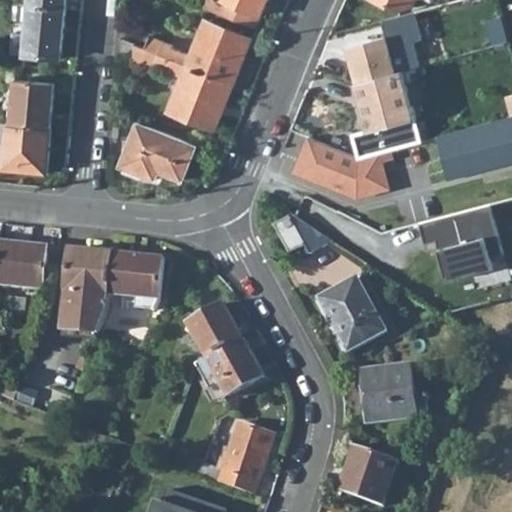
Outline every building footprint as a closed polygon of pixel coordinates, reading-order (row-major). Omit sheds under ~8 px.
[(256,28),(267,0),(207,0),(204,8),(256,28)] [(375,0),(398,10),(413,6),(415,0),(375,0)] [(13,2),(11,19),(27,20),(29,4),(13,2)] [(24,54),(61,58),(66,8),(29,4),(27,20),(26,33),(15,32),(13,42),(14,45),(14,47),(16,49),(19,52),(21,54),(24,54)] [(205,19),(191,55),(173,47),(174,44),(150,35),(145,48),(234,84),(252,38),(205,19)] [(354,134),(360,157),(381,151),(410,144),(404,122),(416,119),(398,54),(385,58),(379,37),(378,33),(347,41),(369,130),(354,134)] [(379,37),(385,58),(398,54),(393,33),(379,37)] [(216,129),(234,84),(145,48),(134,44),(133,61),(154,69),(156,66),(182,76),(168,110),(216,129)] [(16,78),(12,123),(51,127),(56,82),(16,78)] [(511,116),(438,136),(449,179),(511,162),(511,116)] [(404,122),(410,144),(422,140),(416,119),(404,122)] [(0,146),(0,166),(47,171),(51,127),(12,123),(0,121),(0,129),(7,131),(6,147),(0,146)] [(140,123),(122,165),(156,179),(160,170),(183,179),(196,146),(140,123)] [(360,157),(307,133),(293,171),(355,195),(391,188),(381,151),(360,157)] [(491,207),(420,226),(425,244),(437,241),(447,279),(494,266),(492,256),(504,253),(491,207)] [(287,210),(291,217),(306,245),(311,254),(334,241),(287,210)] [(292,253),(306,245),(291,217),(277,225),(292,253)] [(50,247),(0,242),(0,285),(46,290),(50,247)] [(109,309),(111,295),(114,253),(73,249),(65,331),(100,334),(109,309)] [(114,253),(111,295),(139,298),(138,309),(155,311),(160,301),(165,258),(114,253)] [(321,299),(350,352),(388,332),(359,278),(321,299)] [(417,288),(413,293),(423,300),(427,294),(417,288)] [(511,296),(462,308),(469,338),(511,328),(511,296)] [(188,323),(207,359),(243,338),(224,303),(188,323)] [(243,338),(207,359),(201,362),(209,378),(216,375),(220,383),(229,398),(265,378),(243,338)] [(67,392),(68,389),(54,385),(61,360),(56,358),(59,346),(39,341),(28,382),(67,392)] [(201,362),(196,364),(210,388),(220,383),(216,375),(209,378),(201,362)] [(365,371),(372,424),(418,418),(429,416),(426,394),(416,396),(412,365),(365,371)] [(225,469),(205,461),(200,473),(256,494),(277,434),(241,421),(225,469)] [(80,426),(74,440),(92,447),(93,443),(116,453),(109,467),(126,472),(139,449),(133,447),(113,439),(97,433),(80,426)] [(432,429),(422,455),(441,463),(455,426),(432,429)] [(140,433),(133,447),(139,449),(156,456),(162,442),(140,433)] [(357,446),(341,491),(385,506),(400,461),(357,446)] [(186,467),(200,473),(205,461),(191,456),(186,467)] [(109,467),(95,492),(112,497),(126,472),(109,467)] [(144,511),(228,511),(229,510),(169,490),(165,502),(150,497),(144,511)] [(103,511),(112,497),(95,492),(84,511),(103,511)] [(511,511),(511,506),(492,499),(487,511),(511,511)]
